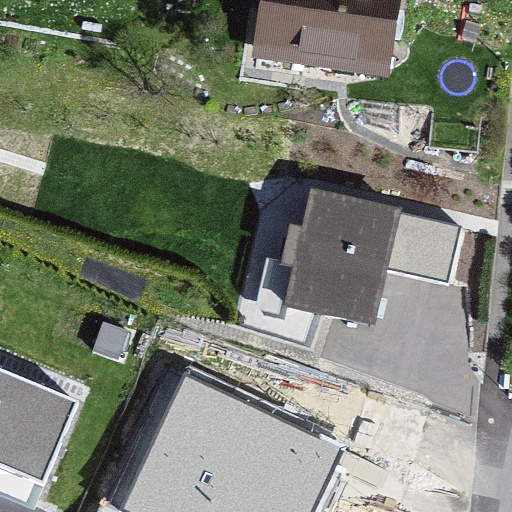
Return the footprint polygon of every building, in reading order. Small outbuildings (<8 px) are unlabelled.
[(394,0),(266,0),(265,11),(285,13),(279,54),(385,69),(394,0)] [(477,150),(480,119),(435,114),(432,145),(477,150)] [(287,306),(372,326),(398,213),(312,193),(304,232),(291,230),(283,265),(295,268),(287,306)] [(78,404),(0,371),(0,490),(35,505),(78,404)] [(119,465),(209,508),(245,428),(156,386),(119,465)] [(412,462),(429,410),(369,390),(352,443),(412,462)] [(254,410),(245,428),(209,508),(207,511),(317,511),(318,510),(336,449),(254,410)] [(352,443),(335,496),(383,511),(396,511),(412,463),(352,443)] [(118,466),(97,511),(207,511),(209,508),(118,466)]
